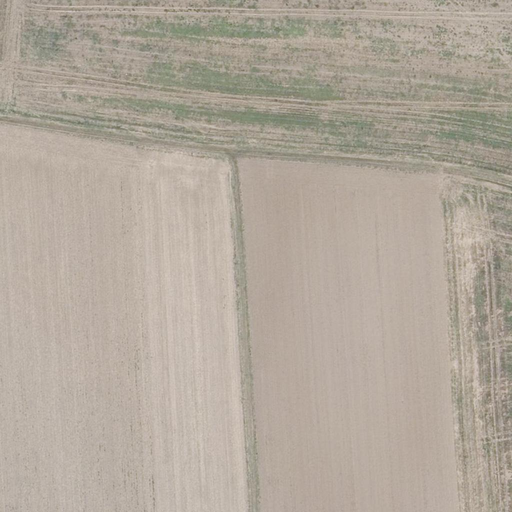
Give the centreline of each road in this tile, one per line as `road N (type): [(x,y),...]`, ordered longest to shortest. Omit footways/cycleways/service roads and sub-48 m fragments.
road 1 (track): [(244,511),(221,151)]
road 2 (track): [(221,151),(453,170),(511,183)]
road 3 (track): [(0,120),(221,151)]
